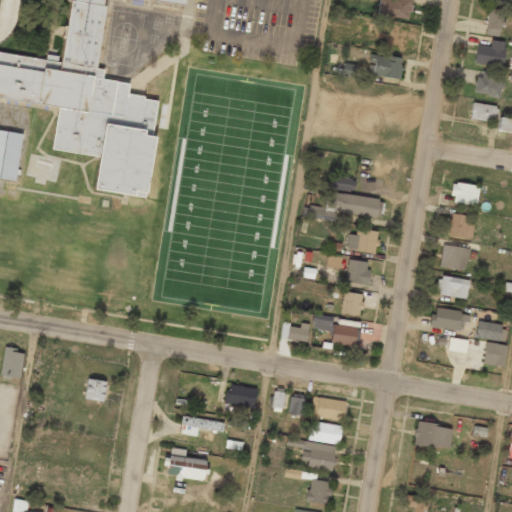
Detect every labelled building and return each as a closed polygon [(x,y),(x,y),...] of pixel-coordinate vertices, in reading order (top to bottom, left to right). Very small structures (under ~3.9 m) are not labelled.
[(69,0),(62,62),(0,54),(0,99),(57,106),(52,150),(98,156),(94,191),(146,197),(158,100),(127,96),(129,83),(102,80),(103,69),(96,68),(104,0),(131,0),(185,6),(185,0),(69,0)] [(380,0),(378,15),(409,20),(411,0),(380,0)] [(504,10),(489,7),(483,33),(498,37),(504,10)] [(394,25),(389,24),(386,50),(403,52),(405,33),(393,32),(394,25)] [(474,64),(502,66),(504,41),(490,41),(489,46),(475,45),(474,64)] [(366,74),(399,79),(402,58),(369,54),(366,74)] [(340,75),(354,77),(356,65),(342,62),(340,75)] [(497,97),(501,74),(478,70),(475,93),(497,97)] [(494,122),(496,106),(472,103),(470,119),(494,122)] [(511,119),(499,117),(496,130),(511,133),(511,119)] [(0,179),(15,182),(22,134),(0,131),(0,179)] [(329,189),(353,191),(354,178),(330,176),(329,189)] [(450,203),(476,205),(478,185),(452,183),(450,203)] [(323,192),(321,207),(303,205),(301,217),(334,221),(335,213),(380,218),(382,199),(323,192)] [(447,236),(470,238),(472,216),(449,213),(447,236)] [(345,248),(373,254),(377,232),(355,228),(354,235),(348,234),(345,248)] [(329,253),(339,254),(340,243),(329,242),(329,253)] [(467,247),(441,245),(439,268),(465,270),(467,247)] [(340,257),(326,255),(325,266),(339,268),(340,257)] [(368,261),(347,260),(345,282),(367,284),(368,261)] [(468,279),(438,276),(436,295),(466,298),(468,279)] [(361,293),(341,292),(340,313),(360,314),(361,293)] [(461,330),(462,322),(468,323),(469,313),(432,308),(430,326),(461,330)] [(310,327),(329,331),(332,317),(313,313),(310,327)] [(503,342),(506,326),(476,322),(474,337),(503,342)] [(308,324),(299,323),(299,328),(288,326),(286,339),(305,342),(308,324)] [(330,344),(354,345),(355,327),(331,325),(330,344)] [(446,351),(465,353),(466,340),(448,338),(446,351)] [(502,367),(506,346),(485,342),(481,363),(502,367)] [(22,350),(2,349),(0,373),(0,375),(20,378),(22,350)] [(105,382),(87,378),(83,398),(102,402),(105,382)] [(224,404),(253,406),(255,388),(226,385),(224,404)] [(282,409),(283,392),(273,391),(271,407),(282,409)] [(301,415),(303,399),(288,397),(287,414),(301,415)] [(343,419),(343,399),(310,398),(310,418),(343,419)] [(223,423),(182,416),(178,433),(195,436),(197,428),(221,433),(223,423)] [(416,421),(412,443),(447,450),(451,428),(416,421)] [(338,444),(340,425),(309,422),(307,441),(338,444)] [(335,446),(286,439),(285,445),(302,448),(300,460),(307,461),(306,467),(331,471),(335,446)] [(185,450),(169,447),(165,474),(174,475),(174,477),(202,482),(206,460),(184,456),(185,450)] [(306,503),(328,504),(329,481),(307,480),(306,503)] [(403,507),(412,507),(411,511),(426,511),(427,497),(404,496),(403,507)] [(11,511),(37,511),(26,511),(27,501),(12,499),(11,511)]
